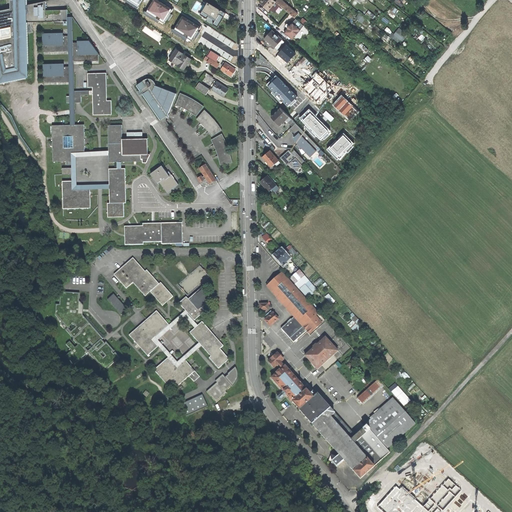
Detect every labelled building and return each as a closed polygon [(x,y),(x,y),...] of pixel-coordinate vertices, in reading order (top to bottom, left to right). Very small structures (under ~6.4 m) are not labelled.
[(107,208),(109,208),(109,212),(107,212),(107,216),(123,216),(123,203),(125,203),(125,188),(122,188),(122,186),(122,184),(125,184),(125,168),(108,168),(108,182),(111,182),(111,184),(76,185),(75,156),(108,155),(108,162),(140,161),(140,158),(142,158),(142,163),(145,162),(147,159),(150,154),(147,154),(147,138),(121,138),(121,124),(107,125),(108,150),(85,152),(84,125),(75,125),(73,102),(80,102),(80,94),(91,94),(92,114),(111,114),(111,100),(106,100),(105,72),(86,73),(87,87),(91,87),(91,90),(73,91),(72,61),(98,60),(98,54),(91,44),(82,44),(82,42),(72,42),(71,17),(67,17),(67,9),(45,10),(45,1),(25,5),(24,0),(10,0),(10,8),(0,10),(0,80),(26,75),(25,22),(63,21),(63,24),(67,24),(67,36),(50,36),(50,35),(42,35),(42,52),(68,51),(68,66),(51,66),(51,65),(43,65),(43,82),(69,82),(69,96),(66,96),(66,102),(69,102),(70,125),(52,126),(53,162),(72,162),(72,181),(63,181),(63,209),(91,208),(90,189),(109,188),(109,202),(107,202),(107,208)] [(152,16),(168,25),(175,13),(177,10),(169,5),(160,0),(152,0),(144,13),(151,17),(152,16)] [(268,9),(275,1),(274,0),(260,0),(259,2),(268,9)] [(281,0),(275,0),(275,1),(294,17),(298,13),(281,0)] [(207,1),(199,14),(206,18),(208,14),(214,18),(211,23),(216,26),(221,18),(225,12),(207,1)] [(176,31),(192,39),(199,28),(201,25),(193,20),(179,11),(168,28),(175,32),(176,31)] [(360,13),(356,18),(362,23),(366,18),(360,13)] [(297,20),(294,23),(302,30),(304,26),(297,20)] [(290,28),(286,33),(293,39),(302,30),(294,23),(290,28)] [(392,37),(399,43),(406,35),(399,29),(392,37)] [(277,50),(284,41),(272,30),(267,35),(264,38),(277,50)] [(296,55),(299,51),(290,43),(286,46),(296,55)] [(188,62),(190,58),(176,48),(168,59),(183,69),(188,62)] [(216,67),(219,63),(216,61),(219,56),(210,50),(206,55),(209,57),(209,58),(205,56),(203,59),(216,67)] [(318,68),(299,51),(296,55),(295,56),(313,73),(318,68)] [(360,63),(364,67),(372,59),(368,55),(360,63)] [(220,69),(230,75),(232,72),(234,69),(224,62),(220,69)] [(167,115),(175,93),(154,86),(154,85),(154,82),(152,79),(150,78),(147,78),(144,79),(135,85),(139,90),(140,89),(142,92),(141,93),(159,119),(165,116),(167,115)] [(280,88),(281,87),(273,78),(272,79),(270,79),(268,80),(269,82),(267,84),(264,87),(272,95),(277,90),(280,93),(282,90),(280,88)] [(216,81),(211,88),(222,95),(224,92),(227,88),(216,81)] [(306,81),(300,88),(314,100),(320,93),(306,81)] [(204,94),(208,88),(198,82),(195,87),(204,94)] [(195,115),(202,105),(199,103),(193,99),(187,96),(179,92),(175,104),(181,107),(188,111),(195,115)] [(278,102),(283,106),(288,101),(291,98),(286,93),(278,102)] [(306,119),(288,101),(283,106),(281,108),(290,116),(299,126),(306,119)] [(280,126),(285,121),(290,116),(281,108),(276,113),(271,117),(280,126)] [(211,136),(221,129),(217,124),(214,119),(209,114),(204,109),(195,118),(199,122),(203,126),(207,130),(211,136)] [(300,127),(299,126),(290,116),(285,121),(292,127),(279,139),(283,144),(291,137),(300,128),(300,127)] [(264,139),(269,135),(261,127),(256,131),(264,139)] [(305,134),(300,128),(291,137),(297,143),(305,134)] [(225,162),(231,160),(229,153),(227,146),(225,140),(220,132),(210,139),(213,145),(215,149),(217,155),(219,161),(222,162),(225,161),(225,162)] [(293,172),(305,163),(294,147),(281,156),(293,172)] [(277,164),(280,161),(270,150),(266,153),(263,156),(272,166),(276,162),(277,164)] [(197,177),(200,181),(206,178),(207,177),(209,180),(211,179),(212,181),(216,179),(205,162),(198,167),(202,172),(203,171),(205,174),(202,176),(201,174),(197,177)] [(166,192),(178,184),(168,171),(166,172),(161,165),(150,173),(156,183),(158,181),(166,192)] [(275,190),(279,187),(268,175),(264,178),(261,181),(269,191),(273,188),(275,190)] [(143,244),(143,242),(161,241),(161,244),(182,243),(181,222),(142,223),(142,226),(124,226),(124,233),(127,233),(127,238),(124,238),(124,244),(143,244)] [(267,233),(262,237),(269,244),(274,240),(267,233)] [(286,248),(292,256),(297,252),(291,245),(286,248)] [(285,262),(290,258),(282,249),(278,252),(274,256),(283,266),(286,263),(285,262)] [(151,292),(159,285),(152,276),(147,271),(146,272),(134,258),(114,275),(127,289),(133,283),(145,297),(151,292)] [(309,291),(315,286),(300,269),(290,278),(296,284),(300,280),(309,291)] [(281,328),(294,342),(307,330),(310,334),(326,320),(282,272),(267,286),(294,316),(281,328)] [(161,283),(159,285),(151,292),(163,306),(166,303),(165,301),(168,299),(169,300),(173,297),(161,283)] [(198,311),(202,308),(212,299),(202,288),(188,300),(198,311)] [(80,294),(62,293),(61,306),(57,306),(56,315),(68,329),(66,330),(79,345),(80,345),(84,349),(85,348),(91,343),(94,347),(101,340),(103,339),(83,316),(84,305),(79,301),(80,294)] [(121,315),(127,309),(114,294),(108,299),(121,315)] [(329,294),(326,296),(332,303),(335,301),(329,294)] [(188,314),(194,321),(205,312),(202,308),(198,311),(188,300),(186,297),(179,303),(185,311),(169,325),(157,311),(143,323),(145,325),(142,328),(140,326),(129,335),(148,356),(158,347),(168,358),(154,370),(172,391),(195,371),(185,361),(201,346),(210,357),(209,358),(218,369),(229,359),(220,349),(223,346),(214,335),(212,337),(209,334),(211,332),(202,322),(197,326),(188,315),(188,314)] [(272,323),(278,318),(273,312),(267,317),(272,323)] [(313,347),(304,355),(317,369),(338,350),(325,336),(317,343),(316,343),(313,346),(313,347)] [(105,345),(101,340),(94,347),(98,351),(105,345)] [(88,352),(85,348),(84,349),(80,345),(79,345),(76,348),(70,342),(67,345),(72,351),(67,356),(74,365),(88,352)] [(114,351),(107,343),(105,345),(98,351),(94,347),(88,352),(105,371),(119,358),(116,354),(114,355),(112,353),(114,351)] [(279,367),(283,363),(281,361),(284,359),(278,352),(273,357),(269,360),(274,367),(277,365),(279,367)] [(272,378),(313,424),(330,408),(309,384),(305,387),(286,365),(281,369),(280,369),(276,372),(277,373),(272,378)] [(224,390),(237,379),(232,374),(226,379),(222,374),(215,380),(217,381),(206,391),(216,401),(226,392),(224,390)] [(357,398),(362,403),(382,385),(378,379),(357,398)] [(185,416),(207,406),(202,394),(179,404),(185,416)] [(387,448),(415,424),(395,400),(367,425),(387,448)] [(354,434),(330,408),(313,424),(340,454),(338,456),(334,454),(332,461),(332,462),(334,463),(336,466),(344,459),(361,478),(382,459),(358,433),(356,435),(355,433),(354,434)]
